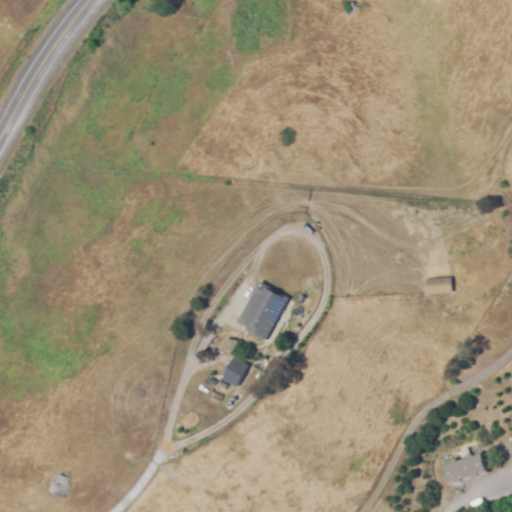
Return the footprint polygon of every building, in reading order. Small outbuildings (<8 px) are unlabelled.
[(427,296),(426,281),(452,278),(453,293),(427,296)] [(241,319),(263,279),(293,297),(270,337),(241,319)] [(237,353),(225,352),(226,341),(238,342),(237,353)] [(236,357),(251,365),(240,385),(225,376),(236,357)] [(449,487),(441,464),(481,452),(488,474),(449,487)]
